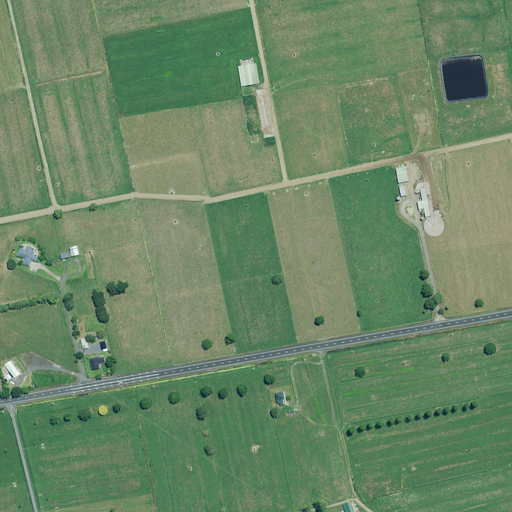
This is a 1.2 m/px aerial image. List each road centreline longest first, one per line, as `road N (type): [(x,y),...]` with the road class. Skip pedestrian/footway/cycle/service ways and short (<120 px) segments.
road 1 (trunk): [(511,313),(0,402)]
road 2 (track): [(337,511),(322,476),(332,410),(319,346)]
